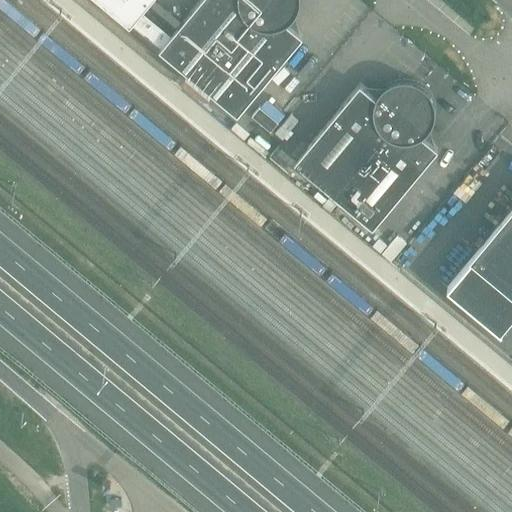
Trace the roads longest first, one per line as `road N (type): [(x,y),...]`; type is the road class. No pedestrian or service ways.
road 1 (motorway): [(315,511),(0,248)]
road 2 (motorway): [(0,324),(220,511)]
